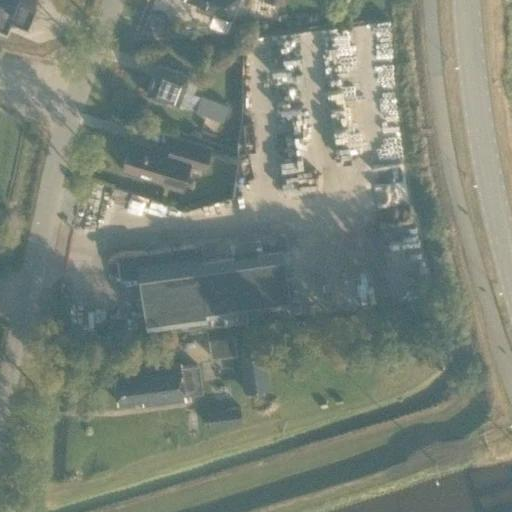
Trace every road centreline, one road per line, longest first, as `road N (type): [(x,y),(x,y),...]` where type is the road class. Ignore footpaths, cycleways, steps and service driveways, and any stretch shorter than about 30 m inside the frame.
road 1 (unclassified): [(0,410),(56,142),(111,0)]
road 2 (unclassified): [(511,377),(452,178),(429,0)]
road 3 (secondary): [(511,282),(481,144),(465,0)]
